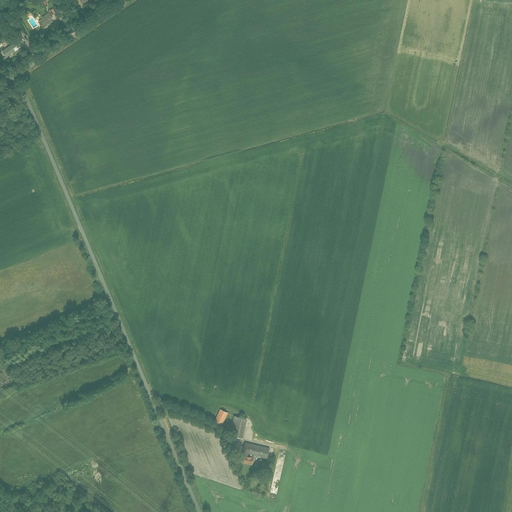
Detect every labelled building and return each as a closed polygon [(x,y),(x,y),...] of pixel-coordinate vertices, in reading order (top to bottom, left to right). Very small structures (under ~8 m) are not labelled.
[(43,27),(52,21),(50,18),(52,17),(50,13),(45,16),(46,17),(39,21),(43,27)] [(35,31),(40,28),(35,20),(30,23),(35,31)] [(2,52),(6,57),(18,48),(14,43),(2,52)] [(214,423),(222,427),(228,413),(220,409),(214,423)] [(266,458),(269,448),(244,442),(242,452),(244,453),(242,461),(252,463),(254,455),(266,458)]
